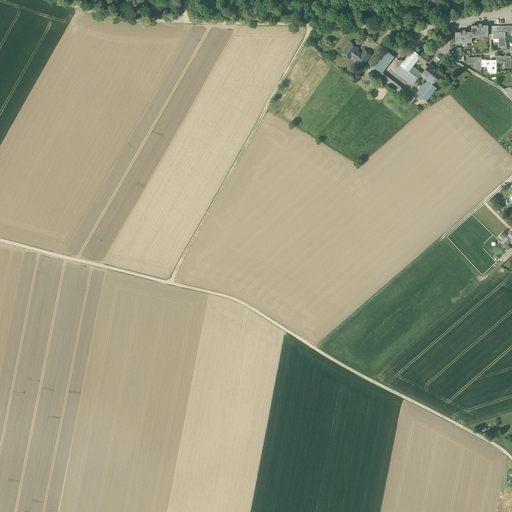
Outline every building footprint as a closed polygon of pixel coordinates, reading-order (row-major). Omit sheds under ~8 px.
[(483,25),(483,27),(482,27),(481,23),(479,23),(479,27),(477,27),(477,37),(483,37),(483,36),(488,36),(488,25),(483,25)] [(471,25),(471,31),(466,31),(467,33),(465,33),(465,30),(462,30),(463,34),(461,34),(461,31),(455,32),(455,42),(461,42),(461,44),(467,43),(467,41),(472,41),(472,37),(477,37),(477,27),(477,25),(471,25)] [(505,42),(505,32),(504,32),(502,32),(499,32),(497,32),(494,32),(493,32),(493,37),(499,37),(499,38),(499,46),(506,46),(506,42),(505,42)] [(365,50),(362,54),(357,49),(358,48),(350,42),(343,51),(351,57),(352,55),(357,60),(356,61),(362,65),(370,55),(365,50)] [(422,52),(416,46),(413,50),(420,55),(422,52)] [(455,56),(457,56),(457,61),(464,61),(464,56),(461,56),(461,48),(455,48),(455,56)] [(386,50),(374,66),(382,72),(394,56),(386,50)] [(420,55),(413,50),(411,53),(418,58),(420,55)] [(430,58),(422,52),(420,55),(427,61),(430,58)] [(418,58),(411,53),(401,65),(408,71),(412,65),(418,58)] [(511,56),(500,56),(500,55),(496,55),(496,60),(496,63),(506,63),(506,68),(511,68),(511,56)] [(481,57),(468,57),(468,64),(476,64),(476,68),(481,68),(481,59),(481,57)] [(496,60),(486,60),(486,59),(481,59),(481,67),(491,67),(491,72),(496,72),(496,63),(496,60)] [(441,73),(430,64),(422,73),(434,82),(441,73)] [(412,65),(408,71),(401,65),(395,72),(412,85),(421,75),(422,73),(412,65)] [(382,72),(374,66),(370,71),(378,77),(381,74),(382,72)] [(434,82),(422,73),(421,75),(427,81),(432,85),(434,82)] [(414,99),(381,74),(378,77),(412,103),(414,99)] [(432,85),(427,81),(417,93),(426,101),(437,88),(432,85)] [(511,251),(511,247),(508,244),(511,239),(511,231),(500,242),(506,248),(505,250),(509,254),(511,251)] [(464,298),(480,283),(476,279),(460,294),(464,298)]
